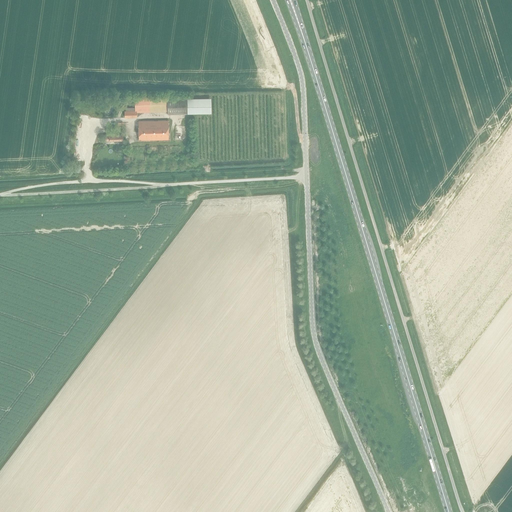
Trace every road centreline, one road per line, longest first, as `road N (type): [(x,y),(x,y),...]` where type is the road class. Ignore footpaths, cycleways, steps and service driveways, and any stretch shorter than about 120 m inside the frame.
road 1 (unclassified): [(462,511),(307,0)]
road 2 (primary): [(308,54),(448,511)]
road 3 (unclassified): [(388,511),(315,343),(306,176)]
road 4 (unclassified): [(306,176),(302,82),(272,0)]
road 5 (unclassified): [(3,195),(54,183),(158,185)]
road 6 (unclassified): [(158,185),(3,195)]
road 7 (unclassified): [(306,176),(158,185)]
